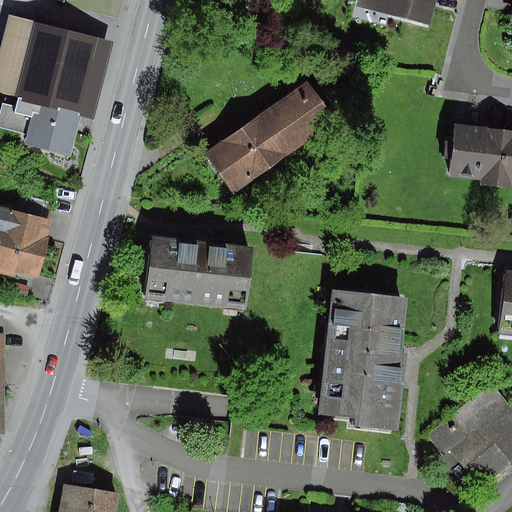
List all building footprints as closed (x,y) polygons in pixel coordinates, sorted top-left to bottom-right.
[(438,31),(446,0),(362,0),(360,9),(438,31)] [(114,41),(11,16),(0,59),(0,96),(39,106),(29,147),(72,157),(82,116),(95,119),(114,41)] [(316,91),(214,160),(236,192),(338,124),(316,91)] [(511,133),(460,126),(453,176),(483,180),(483,186),(509,189),(510,183),(511,183),(511,133)] [(21,268),(41,274),(60,200),(21,190),(17,207),(0,202),(0,277),(17,282),(21,268)] [(252,251),(152,240),(145,296),(245,307),(252,251)] [(511,273),(505,273),(498,329),(511,330),(511,273)] [(358,425),(399,429),(410,302),(337,296),(327,411),(359,414),(358,425)] [(511,406),(496,386),(431,435),(446,455),(453,449),(481,487),(511,462),(511,406)] [(116,511),(119,496),(70,488),(65,511),(116,511)]
